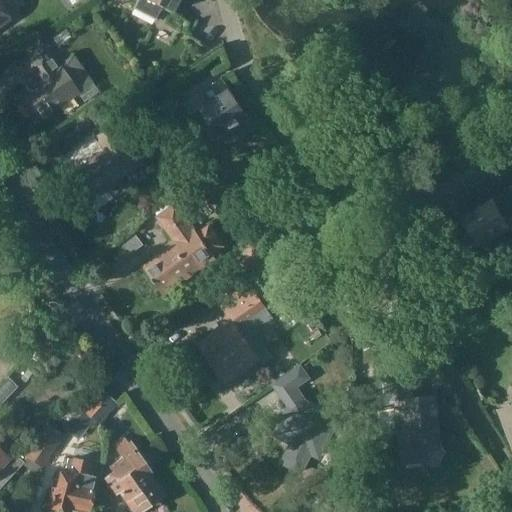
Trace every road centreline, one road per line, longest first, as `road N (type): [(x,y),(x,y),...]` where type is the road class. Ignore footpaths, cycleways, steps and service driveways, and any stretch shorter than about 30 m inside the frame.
road 1 (residential): [(229,511),(0,181)]
road 2 (residential): [(225,0),(259,93),(325,166),(359,186),(413,196),(446,188),(511,151)]
road 3 (track): [(511,490),(408,298),(413,196)]
